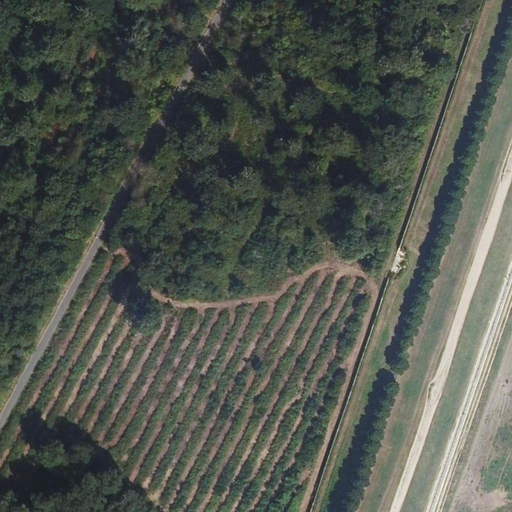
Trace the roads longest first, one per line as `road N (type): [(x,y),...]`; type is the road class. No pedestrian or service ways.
road 1 (track): [(225,0),(0,424)]
road 2 (track): [(395,511),(511,169)]
